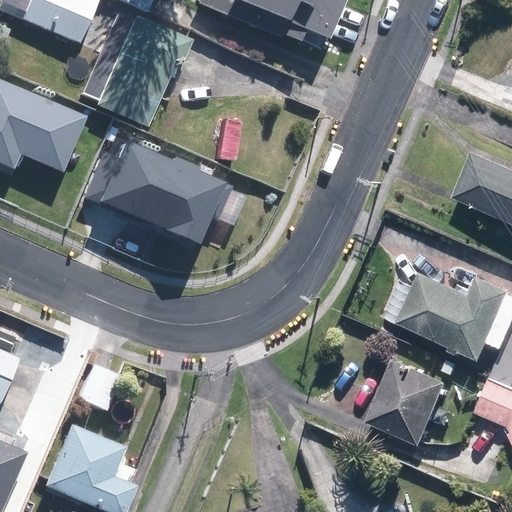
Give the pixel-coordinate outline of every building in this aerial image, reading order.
[(100,0),(32,0),(25,19),(82,43),(100,0)] [(202,0),(201,4),(284,37),(285,34),(323,49),(328,37),(332,39),(347,0),(202,0)] [(100,104),(151,125),(171,75),(179,78),(195,39),(138,16),(137,20),(120,13),(87,93),(102,99),(100,104)] [(0,132),(9,110),(22,115),(32,88),(0,75),(0,132)] [(218,108),(199,106),(195,142),(214,144),(218,108)] [(95,126),(65,197),(117,219),(122,205),(168,224),(192,167),(95,126)] [(511,163),(482,151),(463,197),(511,217),(511,163)] [(431,270),(408,321),(490,358),(511,309),(511,283),(491,274),(482,293),(431,270)] [(23,357),(0,347),(0,401),(4,403),(23,357)] [(457,382),(403,358),(376,419),(430,443),(457,382)] [(93,362),(79,397),(110,410),(124,375),(93,362)] [(511,382),(497,377),(482,412),(511,422),(511,382)] [(115,511),(127,511),(139,484),(116,474),(128,445),(74,422),(48,484),(115,511)] [(0,511),(3,511),(30,451),(0,437),(0,511)]
